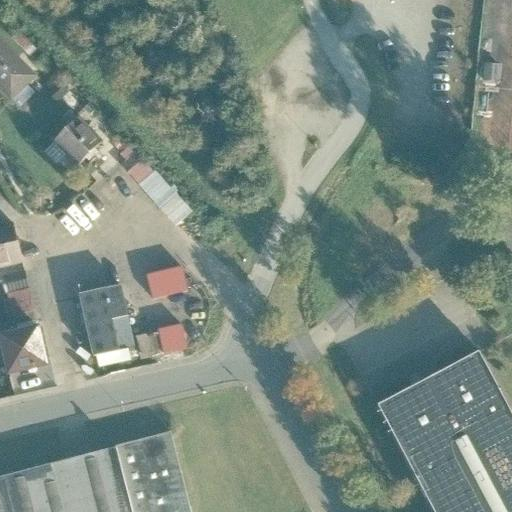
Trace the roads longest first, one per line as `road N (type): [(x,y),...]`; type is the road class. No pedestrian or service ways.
road 1 (residential): [(336,44),(360,104),(259,284),(251,312),(257,360)]
road 2 (residential): [(0,418),(257,360)]
road 3 (residential): [(257,360),(340,511)]
